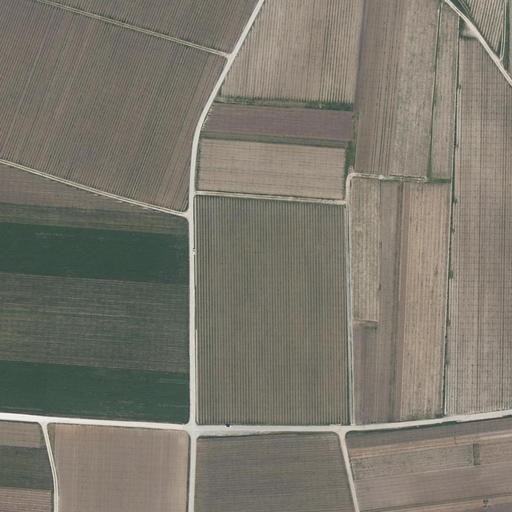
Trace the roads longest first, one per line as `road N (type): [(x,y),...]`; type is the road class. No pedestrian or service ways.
road 1 (unclassified): [(43,419),(255,429),(511,412)]
road 2 (track): [(264,0),(195,137),(189,216),(0,159)]
road 3 (track): [(189,216),(190,511)]
road 4 (track): [(39,0),(232,56)]
